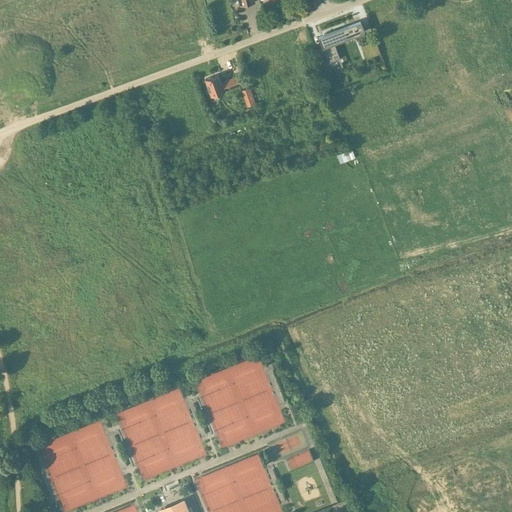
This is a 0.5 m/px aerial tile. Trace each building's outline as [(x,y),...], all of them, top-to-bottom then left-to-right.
[(340,58),(334,43),(364,31),(361,21),(319,36),(323,47),(317,49),(322,63),(328,61),(329,63),(340,58)] [(368,43),(373,56),(381,53),(376,40),(368,43)] [(225,90),(242,84),(238,76),(221,82),(218,74),(205,79),(211,96),(225,91),(225,90)] [(242,90),(245,98),(253,95),(250,87),(242,90)] [(187,511),(183,501),(160,510),(161,511),(187,511)]
